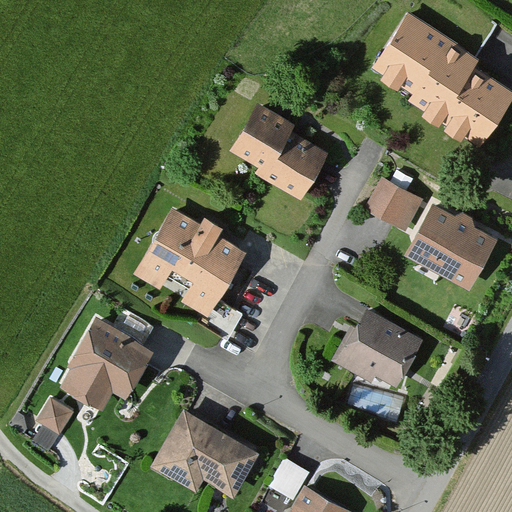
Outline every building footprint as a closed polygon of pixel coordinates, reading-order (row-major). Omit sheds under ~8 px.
[(477,62),(409,18),(377,68),(418,94),(413,100),(480,143),(511,96),(472,70),(477,62)] [(321,149),(250,107),(223,153),(294,195),(321,149)] [(418,196),(376,174),(360,205),(402,227),(418,196)] [(491,232),(428,197),(398,250),(462,285),(491,232)] [(237,245),(168,204),(128,271),(197,312),(237,245)] [(415,340),(356,307),(331,353),(391,385),(415,340)] [(141,346),(85,320),(64,365),(119,391),(141,346)] [(52,391),(33,435),(55,444),(74,401),(52,391)] [(252,445),(178,406),(146,467),(192,492),(201,477),(227,491),(252,445)] [(342,511),(346,507),(299,480),(280,511),(342,511)]
